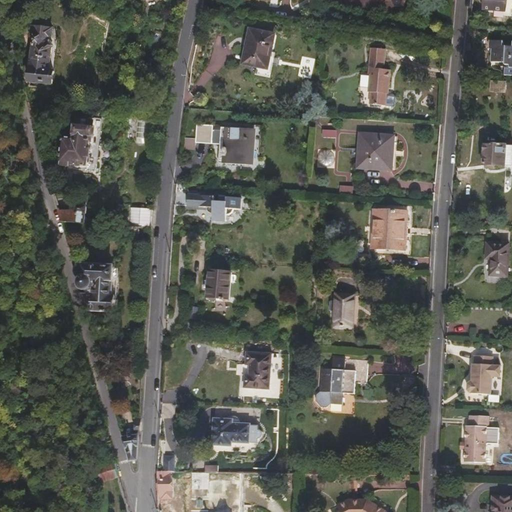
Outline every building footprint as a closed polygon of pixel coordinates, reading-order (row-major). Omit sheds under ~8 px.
[(506,13),(507,0),(484,0),(483,11),(506,13)] [(53,83),(59,38),(50,37),(51,29),(49,28),(46,23),(40,22),(36,25),(36,26),(32,26),(30,37),(35,38),(29,80),(53,83)] [(268,67),(274,34),(249,30),(244,63),(259,66),(268,67)] [(511,42),(488,41),(487,50),(490,50),(489,63),(500,64),(499,75),(511,76),(511,42)] [(390,95),(391,72),(383,71),(383,65),(386,65),(387,51),(370,49),(368,75),(370,75),(369,94),(371,94),(370,105),(386,106),(387,95),(390,95)] [(137,115),(137,141),(151,141),(150,115),(137,115)] [(87,167),(89,143),(91,142),(93,124),(77,122),(74,140),(61,138),(59,164),(87,167)] [(251,166),(254,130),(226,128),(226,131),(215,130),(215,126),(199,125),(198,140),(222,142),(222,145),(225,145),(226,148),(224,150),(223,164),(251,166)] [(322,129),(323,137),(337,136),(337,128),(322,129)] [(392,171),(394,137),(361,136),(359,169),(392,171)] [(184,137),(183,148),(195,149),(196,138),(184,137)] [(510,168),(511,147),(484,145),(483,166),(510,168)] [(318,167),(334,168),(335,150),(320,149),(318,167)] [(340,185),(340,192),(354,193),(354,186),(340,185)] [(187,208),(187,197),(188,191),(176,190),(174,207),(187,208)] [(241,212),(242,200),(220,199),(219,204),(214,204),(215,197),(200,196),(200,197),(199,209),(207,209),(207,211),(207,213),(211,216),(212,216),(212,223),(226,223),(226,217),(228,217),(231,216),(233,213),(233,212),(241,212)] [(199,209),(200,197),(187,197),(187,208),(199,209)] [(152,229),(153,210),(131,208),(131,205),(123,204),(122,226),(152,229)] [(84,223),(84,213),(86,213),(86,206),(77,205),(76,212),(60,212),(63,222),(84,223)] [(405,255),(409,213),(376,210),(372,252),(405,255)] [(507,277),(508,244),(486,243),(486,259),(490,260),(490,276),(507,277)] [(114,297),(115,269),(78,267),(83,289),(92,293),(93,300),(85,296),(89,311),(118,312),(118,298),(114,297)] [(231,299),(232,275),(211,273),(209,297),(231,299)] [(93,300),(92,293),(83,289),(85,296),(93,300)] [(353,328),(354,296),(337,296),(336,328),(353,328)] [(270,393),(272,357),(247,355),(246,369),(249,369),(248,378),(245,377),(243,391),(270,393)] [(491,395),(492,377),(501,377),(501,367),(492,367),(492,357),(474,357),(474,365),(472,365),(472,376),(472,383),(471,383),(468,385),(468,391),(470,393),(472,393),(472,395),(491,395)] [(367,385),(368,362),(334,360),(333,372),(322,371),(321,394),(316,397),(316,402),(321,409),(328,409),(330,407),(343,407),(343,395),(355,396),(355,384),(367,385)] [(485,463),(487,428),(489,428),(489,417),(469,416),(469,427),(466,426),(464,462),(485,463)] [(250,445),(250,426),(250,425),(233,424),(233,421),(214,420),(212,448),(232,449),(232,445),(250,446),(250,445)] [(263,436),(261,433),(260,431),(258,431),(258,427),(250,426),(250,445),(258,445),(258,440),(259,440),(261,439),(262,438),(263,436)] [(138,460),(140,436),(129,437),(125,437),(131,461),(138,460)] [(111,453),(108,444),(101,446),(103,455),(111,453)] [(204,472),(218,472),(218,464),(205,463),(204,472)] [(120,477),(116,464),(92,470),(96,483),(120,477)] [(173,497),(174,481),(169,481),(169,473),(159,473),(159,497),(173,497)] [(511,511),(511,497),(493,497),(493,511),(511,511)] [(383,511),(367,502),(349,501),(337,507),(339,511),(383,511)]
